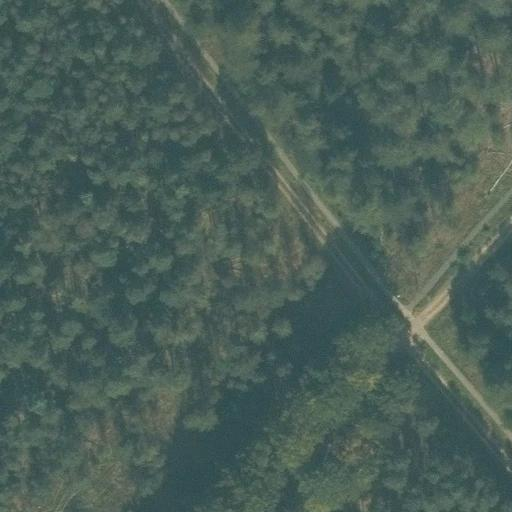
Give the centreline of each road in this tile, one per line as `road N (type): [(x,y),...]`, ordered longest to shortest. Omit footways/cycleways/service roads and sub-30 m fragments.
road 1 (track): [(144,0),(284,198),(511,477)]
road 2 (track): [(511,226),(398,342),(256,511)]
